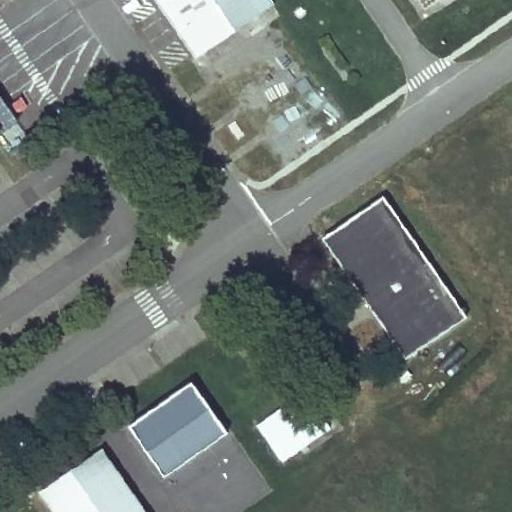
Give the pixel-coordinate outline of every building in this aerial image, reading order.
[(267,0),(155,0),(198,60),(273,7),(267,0)] [(383,194),(321,237),(403,356),(465,314),(383,194)] [(227,433),(193,382),(127,427),(161,477),(227,433)] [(304,389),(256,423),(281,458),(329,425),(304,389)] [(145,511),(101,447),(39,490),(53,511),(145,511)]
